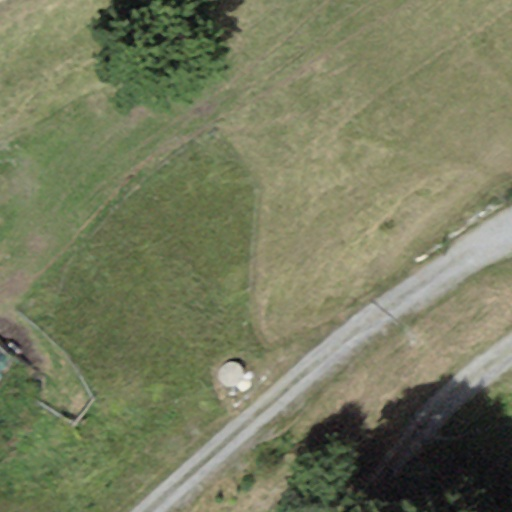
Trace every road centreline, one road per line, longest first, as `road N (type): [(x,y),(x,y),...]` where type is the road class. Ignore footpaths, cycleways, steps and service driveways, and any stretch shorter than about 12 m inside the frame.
road 1 (track): [(150,511),(362,324),(494,226),(511,224)]
road 2 (track): [(511,367),(407,440),(358,511)]
